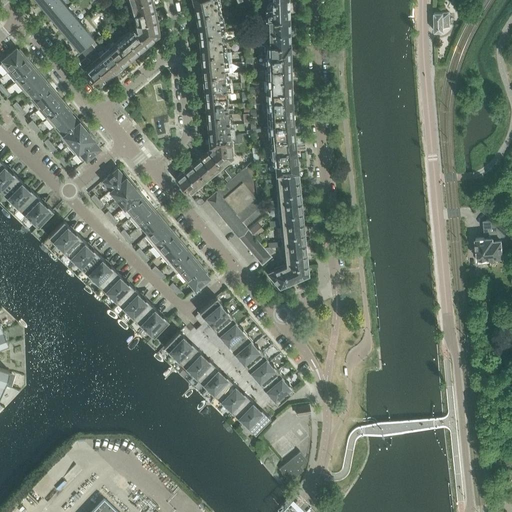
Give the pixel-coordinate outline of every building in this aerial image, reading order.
[(61,0),(38,0),(41,3),(45,8),(54,18),(67,6),(61,0)] [(129,0),(133,13),(154,8),(154,7),(153,6),(154,6),(153,1),(152,1),(151,0),(129,0)] [(193,0),(193,1),(194,6),(195,7),(194,8),(195,12),(196,13),(196,14),(218,10),(217,5),(216,0),(193,0)] [(268,15),(267,15),(267,19),(289,18),(288,16),(288,15),(289,14),(289,10),(288,9),(288,8),(288,5),(289,4),(289,0),(288,0),(272,0),(268,8),(268,15)] [(67,6),(54,18),(64,31),(68,35),(79,48),(93,37),(67,6)] [(154,8),(133,13),(136,28),(138,29),(135,31),(147,45),(149,43),(149,44),(153,40),(155,38),(156,37),(159,35),(158,31),(158,29),(158,28),(158,23),(157,23),(156,17),(155,12),(155,11),(154,8)] [(250,9),(242,12),(245,20),(251,11),(250,9)] [(196,15),(196,16),(196,20),(197,20),(197,21),(198,27),(198,28),(198,32),(199,33),(199,34),(222,32),(220,25),(224,24),(222,16),(219,16),(218,10),(196,14),(196,15)] [(434,24),(434,29),(434,30),(435,30),(435,32),(435,31),(444,31),(444,27),(450,27),(450,23),(450,19),(450,17),(449,13),(449,12),(443,12),(435,12),(434,12),(434,24)] [(267,19),(263,19),(264,44),(289,44),(289,41),(289,40),(290,39),(290,34),(289,34),(289,30),(289,29),(290,28),(290,24),(289,23),(289,21),(289,18),(267,19)] [(112,26),(107,30),(111,35),(116,31),(112,26)] [(131,30),(116,42),(130,59),(132,57),(133,57),(137,54),(136,54),(137,53),(138,52),(141,50),(145,47),(144,47),(145,46),(146,45),(147,45),(135,31),(132,28),(131,30)] [(199,35),(198,36),(199,40),(200,41),(200,42),(200,47),(200,48),(200,49),(200,53),(201,54),(201,55),(223,53),(223,46),(226,46),(226,36),(222,37),(222,32),(199,34),(199,35)] [(104,53),(101,56),(114,72),(116,71),(117,70),(117,71),(121,68),(120,67),(121,67),(122,66),(125,64),(129,61),(128,60),(130,59),(116,42),(104,53)] [(90,44),(82,51),(86,56),(95,49),(90,44)] [(289,44),(264,44),(265,56),(290,55),(290,52),(290,51),(290,50),(290,46),(289,45),(289,44)] [(3,61),(0,63),(7,72),(26,56),(22,51),(21,52),(20,51),(20,52),(17,48),(16,47),(2,60),(3,61)] [(201,56),(200,57),(201,61),(202,61),(202,69),(202,73),(203,74),(203,75),(225,73),(233,72),(231,52),(223,53),(201,55),(201,56)] [(290,55),(265,56),(265,68),(290,67),(291,65),(291,61),(290,60),(290,55)] [(26,56),(7,72),(14,81),(32,66),(29,62),(29,61),(30,60),(26,56)] [(86,56),(78,63),(82,67),(90,61),(86,56)] [(101,56),(85,70),(98,86),(100,84),(101,85),(105,81),(104,81),(105,81),(106,79),(108,77),(109,78),(113,75),(112,74),(114,72),(101,56)] [(32,66),(14,81),(22,90),(41,74),(37,70),(36,70),(35,70),(32,66)] [(290,67),(265,68),(266,79),(290,79),(290,74),(291,73),(291,69),(290,68),(290,67)] [(203,76),(202,77),(203,81),(204,82),(204,89),(204,90),(204,94),(205,94),(205,96),(227,93),(226,87),(229,87),(228,77),(225,78),(225,73),(203,75),(203,76)] [(41,74),(22,90),(30,99),(48,84),(44,81),(45,80),(44,80),(45,79),(41,74)] [(290,79),(266,79),(266,91),(291,90),(292,89),(292,85),(291,84),(291,83),(290,79)] [(48,84),(30,99),(34,104),(38,109),(42,104),(57,93),(53,88),(52,89),(51,88),(48,84)] [(291,90),(266,91),(267,102),(291,102),(291,97),(292,96),(292,92),(291,92),(291,90)] [(42,104),(38,109),(45,118),(61,104),(63,103),(60,99),(60,98),(61,97),(57,93),(42,104)] [(205,97),(204,98),(205,102),(206,102),(206,110),(206,114),(207,115),(207,116),(228,114),(228,108),(231,108),(230,99),(227,99),(227,93),(205,96),(205,97)] [(291,102),(267,102),(267,115),(292,113),(293,112),(293,108),(292,107),(291,102)] [(61,104),(45,118),(53,127),(72,111),(68,106),(67,107),(66,107),(64,104),(63,103),(61,104)] [(72,111),(53,127),(60,136),(60,137),(79,121),(76,117),(75,117),(76,116),(72,111)] [(292,113),(267,115),(268,127),(293,125),(293,121),(293,120),(293,115),(292,114),(292,113)] [(207,117),(206,118),(207,122),(207,123),(208,130),(207,131),(208,135),(209,136),(209,137),(230,135),(229,129),(232,128),(232,119),(228,119),(228,114),(207,116),(207,117)] [(79,121),(60,137),(67,145),(87,129),(83,124),(82,125),(79,121)] [(293,125),(268,127),(268,139),(294,137),(294,136),(295,135),(294,131),(293,130),(293,129),(293,125)] [(87,129),(67,145),(74,154),(93,138),(90,134),(91,134),(87,129)] [(241,134),(233,135),(234,143),(242,142),(241,134)] [(209,138),(208,139),(209,143),(209,144),(210,145),(211,147),(211,149),(221,165),(231,156),(230,135),(209,137),(209,138)] [(294,137),(268,139),(270,150),(295,148),(295,144),(295,142),(295,138),(294,138),(294,137)] [(93,138),(74,154),(75,153),(82,161),(85,158),(86,160),(101,147),(96,141),(96,142),(93,138)] [(295,148),(270,150),(271,162),(274,161),(296,160),(296,159),(297,158),(297,154),(296,153),(295,152),(295,148)] [(194,162),(192,163),(205,179),(221,165),(211,149),(208,150),(206,152),(205,151),(201,154),(202,155),(200,156),(198,158),(197,158),(193,161),(194,162)] [(1,159),(0,160),(0,177),(8,169),(9,169),(6,166),(7,165),(1,159)] [(296,160),(274,161),(276,183),(298,181),(298,178),(299,178),(298,173),(297,167),(298,166),(297,162),(296,161),(296,160)] [(178,175),(175,177),(189,193),(205,179),(192,163),(190,165),(189,165),(185,168),(186,168),(183,170),(181,172),(177,175),(178,175)] [(259,205),(254,192),(252,173),(246,165),(232,177),(217,190),(221,195),(224,200),(228,204),(232,209),(222,217),(225,221),(235,213),(239,218),(241,220),(257,206),(259,205)] [(118,167),(103,180),(110,189),(109,189),(110,190),(125,177),(122,173),(118,167)] [(8,169),(0,177),(0,189),(3,192),(18,176),(12,171),(11,171),(9,169),(8,169)] [(18,176),(3,192),(9,198),(9,197),(12,200),(25,186),(26,185),(23,183),(24,182),(18,176)] [(125,177),(110,190),(117,198),(133,184),(129,180),(128,181),(125,177)] [(298,181),(276,183),(278,204),(300,202),(300,199),(301,199),(300,194),(299,191),(299,188),(300,188),(299,183),(298,181)] [(133,184),(117,198),(124,207),(139,193),(136,190),(137,189),(133,184)] [(25,186),(12,200),(15,202),(14,203),(20,209),(35,193),(30,187),(29,188),(26,185),(25,186)] [(211,196),(207,199),(211,204),(221,195),(217,190),(211,196)] [(35,193),(20,209),(26,214),(27,213),(30,216),(43,203),(43,202),(40,199),(41,198),(35,193)] [(139,193),(124,207),(125,206),(132,215),(129,217),(129,218),(148,202),(144,197),(143,198),(143,197),(142,197),(139,193)] [(221,195),(211,204),(214,208),(224,200),(221,195)] [(224,200),(214,208),(218,213),(228,204),(224,200)] [(43,203),(30,216),(33,219),(32,220),(38,226),(53,210),(53,209),(47,204),(46,205),(43,202),(43,203)] [(148,202),(129,218),(137,227),(155,212),(152,208),(151,207),(152,206),(148,202)] [(300,202),(278,204),(280,225),(302,222),(302,220),(303,220),(302,215),(302,214),(301,212),(301,209),(302,209),(301,204),(300,202)] [(228,204),(218,213),(222,217),(232,209),(228,204)] [(245,225),(261,211),(257,206),(241,220),(242,222),(243,223),(245,225)] [(155,212),(137,227),(138,227),(141,225),(148,233),(145,236),(164,220),(160,215),(159,216),(158,216),(155,212)] [(235,213),(225,221),(229,226),(239,218),(235,213)] [(239,218),(229,226),(233,231),(243,223),(242,222),(239,218)] [(48,235),(48,236),(54,241),(55,241),(58,243),(71,230),(72,229),(69,226),(70,225),(64,220),(63,219),(63,220),(48,235)] [(164,220),(145,236),(153,245),(170,230),(167,227),(167,226),(168,225),(164,220)] [(256,222),(248,229),(252,233),(255,237),(263,230),(256,222)] [(302,222),(280,225),(283,246),(305,244),(304,241),(304,240),(305,240),(304,236),(304,235),(304,233),(303,230),(304,230),(303,225),(302,222)] [(243,223),(233,231),(237,235),(247,227),(245,225),(243,223)] [(492,237),(476,238),(477,249),(476,249),(477,259),(478,258),(478,262),(489,261),(489,257),(503,256),(501,239),(500,239),(500,238),(504,233),(495,224),(494,224),(489,225),(489,229),(492,229),(492,237)] [(71,230),(58,243),(61,246),(60,247),(66,252),(81,236),(75,231),(75,232),(72,229),(71,230)] [(248,229),(238,237),(242,241),(252,233),(248,229)] [(170,230),(153,245),(160,254),(179,238),(176,234),(174,235),(174,234),(170,230)] [(252,233),(242,241),(246,246),(256,238),(255,237),(252,233)] [(81,236),(66,252),(72,258),(72,257),(75,260),(88,246),(89,245),(86,243),(87,242),(81,236)] [(179,238),(160,254),(168,264),(186,249),(183,245),(182,244),(183,243),(179,238)] [(256,238),(246,246),(250,250),(260,243),(256,238)] [(260,243),(250,250),(254,255),(263,247),(260,243)] [(305,244),(283,246),(285,266),(307,264),(306,262),(306,261),(307,261),(306,256),(306,254),(305,251),(306,251),(305,246),(305,245),(305,244)] [(88,246),(75,260),(78,263),(77,263),(83,269),(99,253),(93,247),(92,248),(89,245),(88,246)] [(263,247),(254,255),(256,258),(258,260),(267,252),(264,248),(263,247)] [(186,249),(168,264),(176,273),(195,257),(191,252),(190,253),(189,252),(189,253),(186,249)] [(267,252),(258,260),(262,264),(271,256),(269,254),(267,252)] [(99,253),(83,269),(89,274),(90,274),(93,276),(106,263),(106,262),(103,259),(104,258),(99,253)] [(195,257),(176,273),(179,271),(187,279),(201,267),(198,263),(198,262),(199,262),(195,257)] [(273,258),(268,262),(271,266),(276,262),(273,258)] [(106,263),(93,276),(96,279),(95,280),(101,286),(116,270),(110,264),(109,265),(106,262),(106,263)] [(269,272),(268,272),(280,286),(291,281),(293,280),(308,274),(307,272),(308,271),(308,267),(307,266),(307,264),(285,266),(283,266),(282,265),(280,266),(269,272)] [(201,267),(187,279),(195,289),(210,277),(209,276),(205,271),(201,267)] [(116,270),(101,286),(107,291),(107,290),(110,293),(124,279),(121,276),(122,275),(116,270)] [(127,282),(124,279),(110,293),(113,296),(112,297),(118,302),(134,286),(128,281),(127,282)] [(141,295),(138,293),(139,292),(134,286),(118,302),(124,308),(125,307),(128,310),(141,295)] [(144,298),(141,295),(128,310),(131,312),(130,313),(136,319),(151,303),(145,297),(144,298)] [(222,303),(216,296),(199,310),(200,311),(205,317),(205,316),(206,315),(209,318),(208,318),(209,319),(223,306),(221,303),(222,303)] [(159,312),(156,309),(157,308),(151,303),(136,319),(141,324),(142,323),(145,326),(159,312)] [(223,306),(209,319),(211,322),(210,323),(215,329),(232,315),(227,309),(226,309),(223,306)] [(205,317),(200,311),(194,316),(201,324),(198,326),(196,328),(194,326),(190,330),(185,325),(180,330),(185,335),(185,336),(184,335),(183,337),(186,340),(186,339),(186,340),(189,342),(191,341),(197,346),(202,352),(201,353),(204,356),(207,359),(208,357),(214,363),(220,368),(218,370),(221,373),(224,375),(226,374),(231,379),(237,385),(236,386),(239,389),(242,392),(243,390),(249,396),(255,401),(253,403),(256,406),(259,409),(260,408),(260,407),(266,412),(270,408),(267,404),(268,402),(272,406),(277,402),(272,396),(272,397),(274,395),(271,392),(268,389),(266,390),(261,384),(256,378),(258,377),(255,374),(253,371),(251,372),(246,366),(241,360),(242,358),(240,355),(237,352),(236,354),(230,348),(225,341),(227,340),(224,337),(222,334),(220,335),(215,329),(210,323),(211,322),(209,319),(208,318),(209,318),(206,315),(205,316),(205,317)] [(162,315),(159,312),(145,326),(148,329),(147,330),(153,336),(169,320),(162,314),(162,315)] [(224,337),(239,325),(236,322),(237,321),(232,315),(215,329),(220,335),(222,334),(224,337)] [(239,325),(224,337),(227,340),(225,341),(230,348),(247,333),(242,327),(241,328),(239,325)] [(0,346),(9,344),(3,329),(0,330),(0,346)] [(163,345),(164,346),(170,351),(171,350),(173,353),(186,340),(186,339),(186,340),(183,337),(184,335),(185,336),(185,335),(180,330),(179,329),(163,345)] [(240,355),(254,343),(252,340),(253,339),(247,333),(230,348),(236,354),(237,352),(240,355)] [(186,340),(173,353),(176,356),(176,357),(181,362),(197,346),(191,341),(189,342),(186,340)] [(254,343),(240,355),(242,358),(241,360),(246,366),(263,352),(258,345),(257,346),(254,343)] [(191,370),(204,356),(201,353),(202,352),(197,346),(181,362),(187,368),(188,367),(191,370)] [(255,374),(270,361),(267,358),(268,358),(263,352),(246,366),(251,372),(253,371),(255,374)] [(204,356),(191,370),(194,373),(193,373),(199,379),(214,363),(208,357),(207,359),(204,356)] [(270,361),(255,374),(258,377),(256,378),(261,384),(278,370),(273,364),(272,365),(270,361)] [(208,386),(221,373),(218,370),(220,368),(214,363),(199,379),(204,384),(205,384),(208,386)] [(9,372),(9,370),(0,367),(0,383),(5,385),(5,383),(9,372)] [(271,392),(285,380),(283,377),(283,376),(278,370),(261,384),(266,390),(268,389),(271,392)] [(221,373),(208,386),(211,389),(210,390),(216,396),(231,379),(226,374),(224,375),(221,373)] [(226,403),(239,389),(236,386),(237,385),(231,379),(216,396),(222,401),(223,400),(226,403)] [(294,389),(294,388),(289,382),(288,383),(285,380),(271,392),(274,395),(272,397),(272,396),(277,402),(277,403),(294,389)] [(239,389),(226,403),(228,406),(228,407),(233,412),(249,396),(243,390),(242,392),(239,389)] [(243,419),(256,406),(253,403),(255,401),(249,396),(233,412),(239,418),(240,417),(243,419)] [(296,406),(296,407),(297,415),(311,413),(310,404),(296,406)] [(256,406),(243,419),(246,422),(245,423),(251,429),(255,432),(258,428),(258,429),(270,416),(266,412),(260,407),(260,408),(259,409),(256,406)] [(300,451),(279,468),(289,481),(303,469),(300,465),(307,459),(300,451)] [(118,511),(104,497),(89,511),(118,511)]
